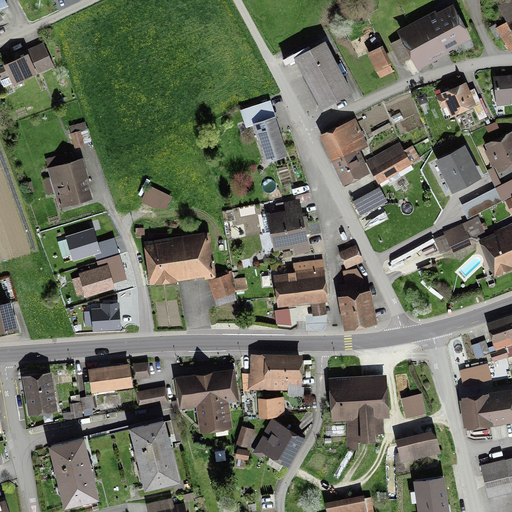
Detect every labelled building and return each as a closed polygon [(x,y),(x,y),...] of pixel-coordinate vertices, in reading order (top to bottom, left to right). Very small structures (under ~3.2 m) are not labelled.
[(511,0),(509,0),(499,6),(511,29),(511,0)] [(346,5),(337,10),(342,18),(351,13),(346,5)] [(412,32),(392,42),(402,61),(413,55),(416,60),(465,34),(453,10),(438,18),(435,13),(410,26),(412,32)] [(502,35),(496,24),(490,27),(496,38),(502,35)] [(309,45),(286,57),(287,58),(283,60),(285,63),(288,61),(289,62),(297,58),(305,73),(323,106),(349,92),(331,56),(339,52),(332,38),(311,50),(309,45)] [(5,61),(0,62),(0,74),(1,76),(0,76),(0,78),(4,86),(52,64),(42,44),(24,52),(26,56),(7,65),(5,61)] [(380,47),(369,52),(381,76),(392,70),(380,47)] [(511,76),(495,78),(497,98),(511,96),(511,76)] [(464,83),(444,92),(453,114),(474,105),(464,83)] [(273,118),(256,124),(259,134),(261,134),(270,159),(285,154),(273,118)] [(355,120),(324,135),(345,181),(363,172),(349,143),(363,136),(355,120)] [(81,131),(72,133),(76,146),(84,143),(81,131)] [(511,135),(511,134),(489,145),(499,168),(511,161),(511,135)] [(370,161),(371,169),(377,180),(410,161),(411,163),(418,159),(411,146),(404,150),(400,144),(370,161)] [(480,175),(465,145),(438,159),(453,189),(480,175)] [(70,153),(47,160),(60,205),(88,196),(83,179),(86,178),(80,159),(76,160),(75,157),(70,153)] [(379,189),(354,202),(361,213),(385,200),(379,189)] [(275,231),(307,225),(306,218),(302,219),(300,208),(272,214),(272,215),(262,217),(265,233),(275,231)] [(470,222),(445,233),(451,245),(469,237),(469,236),(481,230),(476,218),(469,221),(470,222)] [(511,223),(509,225),(511,231),(511,232),(485,243),(495,268),(511,261),(511,223)] [(307,225),(275,231),(279,247),(306,242),(304,231),(308,230),(307,225)] [(92,228),(68,236),(74,257),(99,249),(92,228)] [(150,240),(148,240),(153,277),(209,269),(205,237),(182,241),(172,243),(171,237),(170,237),(169,232),(149,235),(150,240)] [(354,246),(340,252),(346,267),(360,261),(354,246)] [(289,275),(277,277),(281,305),(287,304),(286,300),(327,294),(322,259),(306,261),(307,270),(294,272),(295,278),(290,279),(289,275)] [(114,286),(107,265),(81,273),(87,294),(114,286)] [(339,286),(341,292),(338,292),(338,302),(343,325),(371,319),(364,280),(355,268),(343,271),(345,285),(339,286)] [(230,282),(214,287),(217,295),(216,295),(218,304),(235,299),(232,292),(233,292),(230,282)] [(103,308),(93,309),(94,328),(120,326),(118,302),(102,303),(103,308)] [(8,303),(0,305),(0,329),(7,328),(8,333),(18,331),(14,314),(10,315),(8,303)] [(490,353),(493,360),(508,356),(508,357),(511,355),(511,342),(510,337),(511,336),(511,315),(488,324),(497,351),(490,353)] [(490,353),(485,340),(479,342),(483,355),(490,353)] [(299,358),(253,356),(253,374),(250,374),(250,387),(289,388),(289,394),(303,395),(303,388),(298,388),(299,358)] [(147,362),(133,364),(134,377),(149,375),(147,362)] [(127,365),(90,370),(92,381),(83,382),(85,397),(91,396),(94,395),(94,393),(114,391),(113,386),(130,384),(127,365)] [(234,372),(181,379),(184,403),(198,401),(202,427),(229,423),(227,409),(239,407),(234,372)] [(49,375),(26,379),(30,410),(54,407),(49,375)] [(335,414),(349,413),(348,443),(358,443),(358,440),(375,439),(373,411),(389,410),(389,402),(384,402),(382,380),(333,383),(335,414)] [(158,389),(137,393),(139,407),(161,403),(158,389)] [(421,393),(403,397),(407,416),(425,412),(421,393)] [(486,395),(460,399),(465,426),(470,426),(470,424),(489,421),(490,422),(493,422),(494,425),(501,424),(500,421),(511,418),(511,393),(486,398),(486,395)] [(91,396),(85,397),(81,398),(83,408),(93,406),(91,396)] [(259,409),(259,418),(283,415),(282,397),(261,398),(261,409),(259,409)] [(82,415),(79,402),(71,403),(72,411),(63,413),(64,418),(82,415)] [(279,420),(273,416),(268,428),(275,432),(270,440),(264,436),(255,451),(261,455),(265,449),(285,461),(300,437),(277,424),(279,420)] [(163,420),(132,428),(146,487),(177,479),(167,435),(174,433),(170,419),(163,421),(163,420)] [(242,425),(237,441),(249,448),(253,438),(252,438),(255,430),(242,425)] [(432,436),(398,445),(401,460),(436,451),(432,436)] [(83,438),(51,446),(65,504),(97,496),(83,438)] [(248,451),(238,450),(237,457),(247,458),(248,451)] [(511,457),(481,465),(488,495),(511,489),(511,457)] [(448,511),(443,477),(416,481),(420,511),(448,511)] [(8,511),(5,499),(0,500),(0,511),(8,511)] [(366,511),(364,499),(327,506),(327,511),(366,511)]
